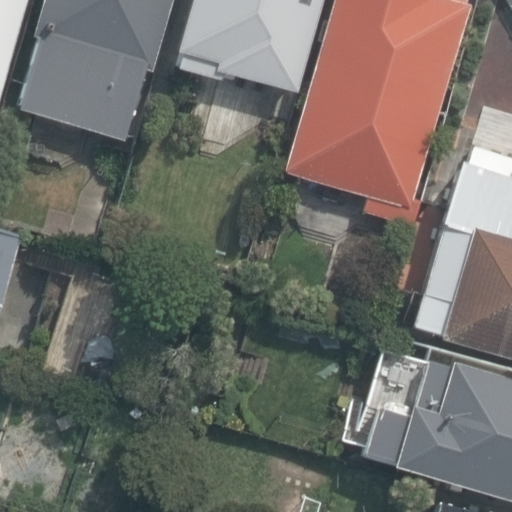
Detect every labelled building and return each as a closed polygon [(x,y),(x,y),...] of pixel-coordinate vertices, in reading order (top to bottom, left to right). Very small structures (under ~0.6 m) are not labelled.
[(0,0),(0,107),(29,0),(0,0)] [(41,0),(31,36),(154,74),(177,0),(41,0)] [(194,0),(181,50),(220,61),(217,72),(300,95),(325,0),(194,0)] [(333,0),(284,169),(409,206),(468,6),(448,0),(333,0)] [(0,301),(21,232),(0,225),(0,301)] [(511,236),(479,227),(445,335),(511,355),(511,236)] [(511,375),(454,358),(440,406),(411,398),(390,469),(511,504),(511,375)]
